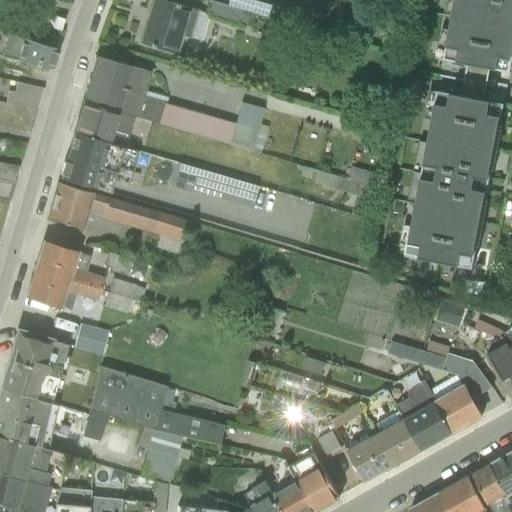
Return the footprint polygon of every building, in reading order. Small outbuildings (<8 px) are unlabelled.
[(147,0),(135,45),(173,56),(186,8),(155,0),(147,0)] [(511,47),(511,0),(454,0),(443,58),(508,70),(511,47)] [(382,32),(382,14),(367,14),(367,32),(382,32)] [(49,69),(55,49),(0,32),(0,56),(4,57),(26,63),(49,69)] [(224,65),(230,45),(204,37),(198,57),(224,65)] [(81,102),(132,117),(259,153),(266,128),(259,126),(264,109),(240,103),(234,124),(165,104),(167,98),(145,91),(151,71),(94,55),(81,102)] [(4,57),(0,71),(0,79),(16,83),(20,84),(26,63),(4,57)] [(43,90),(20,84),(16,83),(13,93),(7,92),(5,104),(37,110),(43,90)] [(393,257),(465,270),(496,103),(425,90),(393,257)] [(81,102),(72,133),(123,148),(132,117),(81,102)] [(59,178),(108,193),(112,180),(127,185),(137,152),(123,148),(72,133),(59,178)] [(0,181),(13,184),(16,167),(0,163),(0,181)] [(46,220),(81,231),(86,215),(158,236),(154,249),(179,256),(184,238),(180,237),(185,220),(56,184),(46,220)] [(42,242),(33,270),(101,292),(104,278),(85,273),(90,257),(42,242)] [(91,256),(89,272),(127,277),(129,261),(91,256)] [(25,296),(70,310),(75,296),(97,302),(101,292),(33,270),(25,296)] [(133,290),(111,285),(106,309),(128,314),(133,290)] [(511,347),(505,334),(477,319),(472,329),(489,335),(482,350),(486,355),(511,397),(511,347)] [(16,330),(0,386),(0,388),(50,401),(53,391),(59,393),(69,358),(63,357),(66,345),(16,330)] [(452,434),(482,417),(471,399),(491,387),(473,362),(378,335),(367,372),(382,377),(387,355),(457,376),(429,391),(452,434)] [(169,392),(99,376),(90,416),(229,449),(233,433),(163,416),(169,392)] [(452,434),(429,391),(423,379),(409,387),(407,398),(397,404),(400,412),(421,450),(452,434)] [(0,436),(46,450),(55,409),(48,406),(50,401),(0,388),(0,436)] [(341,403),(317,418),(328,436),(352,421),(341,403)] [(391,467),(421,450),(400,412),(379,423),(383,430),(375,435),(391,467)] [(391,467),(375,435),(346,450),(363,482),(391,467)] [(0,436),(0,472),(57,489),(66,457),(46,450),(0,436)] [(181,444),(151,437),(141,482),(153,485),(167,486),(181,444)] [(315,511),(340,497),(310,446),(295,454),(299,461),(289,466),(315,511)] [(511,452),(490,464),(508,497),(511,494),(511,452)] [(313,511),(315,511),(289,466),(285,460),(279,459),(275,474),(278,480),(268,486),(282,511),(313,511)] [(511,511),(511,505),(508,497),(490,464),(473,474),(493,511),(511,511)] [(0,502),(41,511),(51,511),(57,489),(0,472),(0,502)] [(480,511),(485,509),(469,477),(435,496),(442,511),(480,511)] [(282,511),(268,486),(265,481),(243,493),(253,511),(282,511)] [(152,503),(121,500),(119,511),(163,511),(167,486),(153,485),(152,503)] [(87,511),(89,497),(89,491),(57,489),(51,511),(87,511)] [(442,511),(435,496),(410,510),(410,511),(442,511)] [(89,497),(87,511),(119,511),(121,500),(89,497)] [(253,511),(215,500),(214,511),(176,507),(176,511),(253,511)] [(0,511),(41,511),(0,502),(0,511)]
